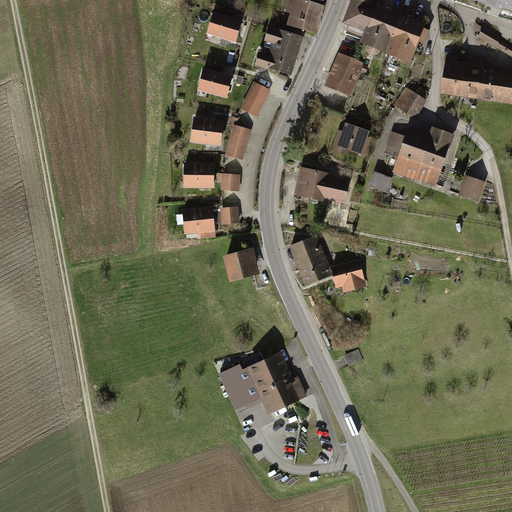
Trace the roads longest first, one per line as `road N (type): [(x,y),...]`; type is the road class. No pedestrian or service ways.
road 1 (secondary): [(340,0),(279,140),(267,202),(280,272),(357,443),(378,511)]
road 2 (track): [(13,0),(108,511)]
road 3 (residential): [(487,149),(433,101),(437,46),(425,0)]
road 4 (unknown): [(365,463),(283,469),(256,413)]
